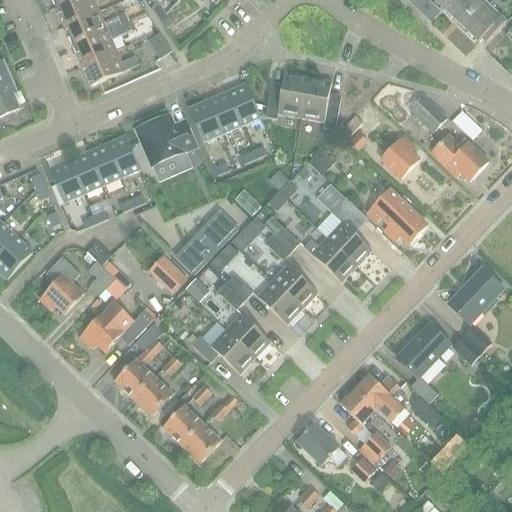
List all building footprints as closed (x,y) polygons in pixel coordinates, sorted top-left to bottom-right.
[(52,0),(56,8),(74,0),(52,0)] [(74,0),(56,8),(65,28),(99,13),(94,2),(97,0),(74,0)] [(431,0),(443,12),(454,0),(431,0)] [(454,0),(443,12),(456,24),(478,0),(454,0)] [(478,0),(456,24),(468,36),(492,11),(481,0),(478,0)] [(152,11),(159,22),(167,16),(159,5),(152,11)] [(492,11),(468,36),(477,44),(481,41),(485,45),(506,24),(492,11)] [(65,28),(73,48),(129,23),(125,16),(118,18),(104,24),(99,13),(65,28)] [(167,16),(159,22),(166,32),(174,26),(167,16)] [(73,48),(82,68),(117,53),(111,41),(133,32),(129,23),(73,48)] [(160,35),(149,42),(161,61),(172,53),(161,35),(160,35)] [(117,53),(82,68),(91,88),(139,67),(135,58),(122,64),(117,53)] [(0,117),(19,109),(17,105),(13,94),(16,93),(4,63),(0,64),(0,117)] [(279,115),(301,120),(308,79),(286,75),(283,91),(271,89),(265,119),(278,121),(279,115)] [(308,79),(301,120),(324,124),(323,129),(335,132),(341,101),(329,99),(332,83),(308,79)] [(245,86),(226,95),(241,129),(260,120),(245,86)] [(16,93),(13,94),(17,105),(25,102),(20,91),(16,93)] [(226,95),(207,103),(222,137),(241,129),(226,95)] [(412,114),(434,135),(447,121),(426,100),(412,114)] [(222,137),(207,103),(188,111),(203,145),(222,137)] [(136,132),(152,168),(197,149),(185,123),(174,128),(169,117),(136,132)] [(341,133),(349,140),(364,124),(356,117),(341,133)] [(350,145),(359,153),(369,143),(360,134),(350,145)] [(431,155),(445,168),(456,179),(461,174),(470,184),(488,166),(469,147),(464,142),(458,148),(448,138),(431,155)] [(125,139),(106,147),(121,180),(139,172),(125,139)] [(410,154),(415,150),(405,139),(382,162),(401,180),(419,162),(410,154)] [(106,147),(88,155),(102,188),(121,180),(106,147)] [(263,148),(251,153),(255,162),(267,156),(263,148)] [(308,164),(323,177),(337,161),(322,148),(308,164)] [(88,155),(69,163),(83,196),(102,188),(88,155)] [(83,196),(69,163),(51,171),(65,204),(83,196)] [(214,170),(217,178),(229,173),(225,164),(214,170)] [(278,172),(268,181),(278,191),(287,181),(278,172)] [(31,179),(36,190),(44,187),(39,175),(31,179)] [(289,185),(280,195),(287,202),(296,192),(289,185)] [(342,224),(327,240),(357,268),(372,252),(351,232),(365,218),(346,200),(345,200),(331,186),(317,201),(342,224)] [(44,187),(36,190),(41,202),(49,199),(44,187)] [(5,189),(0,191),(0,203),(9,200),(5,189)] [(368,215),(377,224),(382,218),(391,226),(386,232),(397,242),(401,237),(411,246),(428,228),(389,192),(368,215)] [(142,196),(130,202),(133,209),(145,204),(142,196)] [(133,209),(130,202),(119,206),(123,214),(133,209)] [(105,213),(93,218),(96,225),(104,222),(108,221),(105,213)] [(48,217),(52,229),(61,226),(56,214),(48,217)] [(175,259),(194,277),(238,232),(219,214),(175,259)] [(93,218),(82,223),(85,231),(96,226),(93,218)] [(264,227),(273,236),(292,254),(300,245),(282,228),(281,228),(272,219),(264,227)] [(0,228),(0,258),(18,240),(3,225),(0,228)] [(242,235),(232,245),(243,255),(252,245),(242,235)] [(292,254),(273,236),(265,245),(283,263),(292,254)] [(18,240),(0,258),(0,273),(7,281),(33,254),(18,240)] [(357,268),(327,240),(319,248),(312,241),(304,249),(341,285),(357,268)] [(111,257),(111,256),(97,243),(88,253),(102,267),(111,257)] [(219,257),(209,267),(219,276),(228,266),(219,257)] [(163,258),(149,273),(173,296),(187,281),(163,258)] [(57,284),(41,300),(52,311),(56,307),(66,316),(84,296),(72,285),(81,276),(64,260),(48,276),(57,284)] [(90,289),(99,298),(106,291),(116,281),(104,270),(97,263),(89,272),(98,280),(90,289)] [(109,264),(104,270),(116,281),(121,275),(109,264)] [(288,266),(273,283),(303,311),(318,295),(288,266)] [(449,306),(470,326),(503,292),(482,272),(449,306)] [(235,277),(227,285),(245,303),(253,294),(235,277)] [(197,281),(186,292),(196,301),(207,291),(197,281)] [(303,311),(273,283),(257,299),(287,327),(303,311)] [(245,303),(227,285),(219,294),(237,311),(245,303)] [(106,291),(99,298),(106,304),(113,297),(106,291)] [(81,339),(92,349),(96,344),(105,353),(119,339),(127,347),(151,322),(143,314),(133,324),(114,305),(103,316),(103,315),(81,339)] [(241,316),(226,332),(256,360),(271,344),(241,316)] [(115,383),(134,401),(155,378),(145,369),(164,348),(156,342),(165,333),(155,324),(135,344),(144,353),(115,383)] [(419,379),(450,347),(429,326),(397,360),(418,380),(411,387),(429,405),(437,396),(419,379)] [(474,327),(463,339),(481,357),(493,345),(474,327)] [(193,346),(192,347),(211,365),(219,356),(240,377),(256,361),(226,332),(211,348),(200,338),(193,346)] [(481,357),(463,339),(453,350),(472,367),(481,357)] [(163,369),(171,378),(182,366),(174,358),(163,369)] [(369,377),(356,391),(376,411),(375,412),(389,425),(404,409),(401,407),(407,401),(398,393),(400,390),(392,382),(384,391),(369,377)] [(155,378),(134,401),(152,418),(173,396),(155,378)] [(193,399),(201,407),(213,395),(205,386),(193,399)] [(356,391),(341,406),(355,421),(347,429),(355,437),(359,441),(372,428),(366,421),(375,412),(376,411),(356,391)] [(211,417),(219,424),(239,404),(233,397),(224,405),(223,405),(211,417)] [(413,408),(434,428),(443,419),(421,399),(413,408)] [(164,430),(182,447),(203,425),(185,408),(164,430)] [(203,425),(182,447),(201,465),(222,443),(203,425)] [(339,451),(340,449),(315,425),(297,444),(322,469),(329,460),(338,469),(348,459),(339,451)] [(373,437),(360,451),(375,465),(390,449),(376,435),(373,437)] [(442,452),(430,464),(443,476),(455,464),(442,452)] [(351,472),(365,485),(377,472),(363,459),(351,472)] [(383,472),(393,481),(403,471),(393,462),(383,472)] [(380,474),(371,483),(380,492),(389,483),(380,474)] [(299,502),(307,510),(319,498),(312,489),(299,502)] [(323,500),(330,507),(338,499),(330,492),(323,500)] [(351,511),(338,499),(330,507),(335,511),(351,511)]
